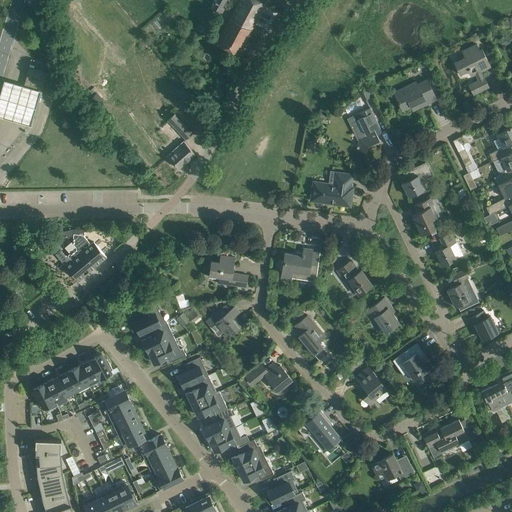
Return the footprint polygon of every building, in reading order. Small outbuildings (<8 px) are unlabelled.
[(215,43),(239,56),(265,5),(255,0),(240,0),(230,18),(228,17),(226,20),(228,21),(215,43)] [(468,85),(473,95),(489,87),(484,77),(483,78),(480,72),(490,67),(482,49),(480,50),(477,44),(462,51),(464,57),(454,62),(459,75),(475,67),(480,79),(468,85)] [(29,68),(24,85),(23,88),(41,93),(47,73),(29,68)] [(393,92),(402,110),(410,106),(413,111),(437,99),(427,79),(417,84),(416,81),(393,92)] [(23,88),(24,85),(5,80),(0,95),(0,115),(32,125),(41,93),(23,88)] [(364,90),(359,93),(363,101),(371,97),(367,89),(364,90)] [(356,151),(366,153),(367,146),(379,140),(377,135),(382,132),(370,107),(349,118),(359,139),(358,145),(357,144),(356,147),(357,147),(356,151)] [(186,139),(192,134),(174,113),(168,119),(186,139)] [(511,151),(511,125),(496,133),(498,138),(493,140),(498,149),(495,150),(496,152),(490,154),(490,153),(489,154),(493,161),(501,157),(511,152),(510,152),(511,151)] [(459,138),(453,140),(458,152),(465,166),(469,164),(472,163),(466,151),(465,149),(459,137),(459,138)] [(167,156),(178,168),(195,154),(183,141),(167,156)] [(308,141),(306,151),(314,152),(315,143),(308,141)] [(501,157),(507,171),(494,177),(497,185),(498,184),(511,177),(511,151),(510,152),(511,152),(501,157)] [(411,178),(402,182),(409,197),(424,189),(420,181),(432,176),(425,162),(408,170),(411,178)] [(310,200),(329,203),(350,206),(353,187),(350,187),(352,174),(335,172),(334,180),(329,180),(329,184),(313,182),(310,200)] [(476,187),(469,172),(463,175),(470,190),(476,187)] [(511,177),(498,184),(505,198),(486,207),(489,214),(508,205),(511,203),(511,201),(509,196),(511,194),(511,177)] [(462,189),(458,191),(461,198),(466,195),(462,189)] [(439,216),(430,197),(413,206),(416,213),(411,215),(421,235),(435,228),(431,219),(439,216)] [(511,203),(508,205),(511,212),(511,220),(496,228),(499,235),(511,229),(511,203)] [(72,260),(65,266),(78,281),(106,257),(94,242),(91,244),(84,236),(83,230),(72,230),(65,232),(57,233),(56,231),(52,232),(43,245),(49,246),(55,254),(60,250),(54,241),(53,240),(54,240),(58,238),(60,238),(68,237),(74,234),(73,243),(72,242),(65,248),(70,253),(68,255),(72,260)] [(462,255),(451,231),(431,241),(436,250),(435,251),(442,265),(462,255)] [(291,278),(315,281),(315,283),(320,252),(312,251),(312,249),(304,248),(303,253),(302,253),(302,255),(285,253),(284,262),(282,262),(281,269),(283,269),(281,278),(290,279),(291,278)] [(217,283),(246,287),(248,275),(232,273),(235,257),(220,255),(219,262),(211,261),(208,275),(218,277),(217,283)] [(351,260),(337,270),(342,277),(345,275),(358,294),(371,284),(361,269),(359,271),(351,260)] [(456,285),(447,289),(455,306),(457,305),(460,310),(472,304),(470,299),(462,283),(461,280),(466,277),(468,276),(469,276),(465,268),(460,270),(454,273),(451,275),(456,285)] [(385,332),(399,322),(388,307),(391,306),(385,297),(366,310),(372,319),(374,317),(385,332)] [(184,301),(177,303),(179,309),(186,306),(189,305),(187,300),(184,301)] [(143,317),(132,322),(138,334),(149,329),(152,328),(151,327),(164,321),(155,302),(142,308),(146,316),(143,317)] [(223,331),(228,337),(243,325),(235,316),(240,312),(235,305),(215,321),(216,322),(210,326),(218,335),(223,331)] [(182,310),(187,316),(193,323),(194,322),(196,323),(201,319),(193,309),(190,311),(187,308),(184,308),(182,310)] [(482,339),(497,331),(490,316),(486,317),(483,311),(467,318),(475,333),(478,331),(482,339)] [(307,315),(295,325),(301,333),(298,335),(319,361),(320,362),(329,355),(328,353),(320,343),(318,342),(325,337),(307,315)] [(152,335),(141,340),(146,351),(174,338),(166,320),(164,321),(151,327),(152,328),(155,334),(152,335)] [(196,329),(191,331),(195,338),(201,335),(196,329)] [(174,338),(146,351),(150,359),(152,358),(154,362),(165,357),(168,355),(171,362),(186,355),(182,348),(180,349),(174,338)] [(416,343),(393,360),(397,366),(401,363),(409,373),(407,374),(411,379),(412,378),(413,380),(428,369),(423,362),(428,359),(416,343)] [(361,352),(353,359),(358,364),(366,357),(363,354),(362,352),(361,352)] [(91,359),(90,360),(101,380),(112,374),(110,370),(112,369),(107,358),(105,359),(102,354),(91,359)] [(187,370),(177,375),(182,387),(193,382),(196,381),(208,375),(200,356),(187,362),(190,369),(187,370)] [(90,360),(79,366),(90,386),(101,380),(90,360)] [(274,362),(265,369),(260,363),(245,376),(252,384),(253,384),(251,381),(262,372),(278,391),(292,379),(280,365),(277,367),(274,362)] [(79,365),(68,371),(77,390),(78,392),(90,386),(79,366),(79,365)] [(374,398),(386,388),(368,366),(355,377),(368,393),(363,397),(370,405),(376,400),(374,398)] [(490,386),(481,390),(485,400),(487,400),(492,411),(511,401),(511,368),(488,380),(490,386)] [(68,371),(57,377),(66,395),(77,390),(68,371)] [(196,388),(185,393),(190,404),(216,392),(208,375),(196,381),(199,387),(196,388)] [(57,377),(45,383),(55,401),(66,395),(57,377)] [(45,383),(34,389),(37,394),(34,395),(40,406),(42,405),(45,411),(57,405),(55,401),(45,383)] [(104,400),(102,401),(107,412),(130,401),(124,390),(115,394),(109,397),(104,400)] [(216,392),(190,404),(194,412),(196,411),(198,415),(207,411),(212,408),(215,414),(228,409),(227,408),(219,391),(216,392)] [(130,401),(107,412),(113,424),(135,413),(130,401)] [(213,423),(202,428),(207,439),(235,426),(230,416),(233,414),(230,407),(227,408),(228,409),(215,414),(218,420),(213,423)] [(326,446),(328,448),(333,444),(331,442),(339,436),(326,420),(328,418),(320,409),(297,428),(304,437),(312,430),(326,447),(326,446)] [(135,413),(113,424),(118,435),(141,424),(135,413)] [(446,423),(447,424),(440,428),(442,433),(438,435),(435,428),(422,434),(433,457),(441,453),(440,451),(458,442),(459,444),(468,439),(467,437),(471,435),(467,427),(463,429),(458,419),(452,422),(451,421),(446,423)] [(141,424),(118,435),(124,447),(147,436),(141,424)] [(235,426),(207,439),(210,446),(212,445),(215,450),(231,442),(234,441),(238,448),(242,445),(250,442),(249,441),(246,434),(240,437),(235,426)] [(148,440),(138,445),(143,456),(166,445),(161,434),(159,435),(148,440)] [(35,453),(35,454),(36,465),(40,464),(61,462),(61,452),(61,440),(36,439),(36,440),(35,447),(35,448),(35,453)] [(240,453),(231,458),(236,469),(265,456),(259,444),(257,445),(254,439),(249,441),(250,442),(242,445),(245,451),(240,453)] [(166,445),(143,456),(149,467),(171,456),(166,445)] [(393,453),(371,464),(376,475),(384,471),(387,479),(397,474),(400,479),(414,472),(407,459),(397,463),(393,453)] [(104,454),(97,457),(100,463),(107,460),(104,454)] [(171,456),(149,467),(154,478),(177,467),(171,456)] [(265,456),(236,469),(240,476),(241,475),(244,480),(258,473),(261,479),(274,473),(270,466),(265,456)] [(110,462),(104,465),(106,468),(107,470),(114,466),(111,461),(110,462)] [(40,464),(36,465),(37,475),(37,476),(38,481),(38,482),(39,482),(40,489),(44,488),(65,484),(62,473),(61,462),(40,464)] [(75,463),(69,466),(74,476),(80,472),(75,463)] [(177,467),(154,478),(159,489),(182,478),(177,467)] [(277,486),(266,491),(272,503),(298,491),(293,480),(295,479),(291,470),(276,477),(280,485),(277,486)] [(126,482),(115,487),(125,508),(138,502),(134,493),(131,494),(126,482)] [(44,488),(40,489),(42,496),(42,497),(43,502),(43,503),(46,511),(50,511),(71,504),(67,494),(65,484),(44,488)] [(115,487),(105,492),(114,511),(116,511),(125,508),(115,487)] [(286,507),(276,511),(303,511),(307,510),(302,500),(306,499),(302,491),(287,499),(290,505),(286,507)] [(95,496),(94,497),(101,511),(114,511),(105,492),(95,496)] [(85,504),(83,505),(86,511),(85,511),(101,511),(94,497),(95,496),(94,495),(83,500),(85,504)] [(208,496),(185,507),(187,511),(202,511),(213,507),(214,507),(208,496)]
